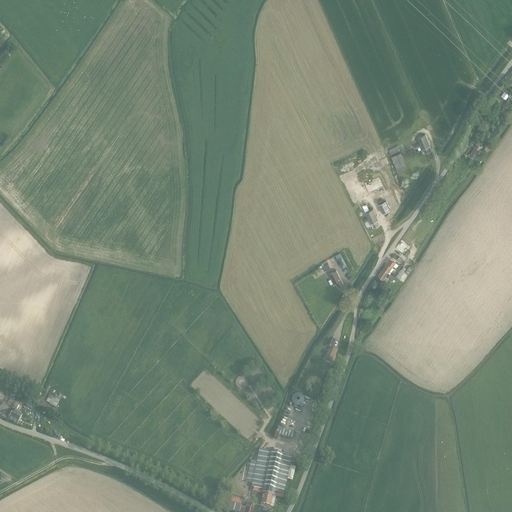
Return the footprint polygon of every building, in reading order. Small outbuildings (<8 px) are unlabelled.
[(504,91),(501,96),(506,100),(509,95),(504,91)] [(504,106),(501,111),(504,113),(507,108),(508,108),(511,103),(511,101),(511,98),(509,97),(507,100),(504,106)] [(425,153),(431,150),(429,146),(430,145),(425,134),(417,138),(420,144),(414,146),(415,149),(421,146),(422,149),(423,148),(425,153)] [(473,158),(477,153),(480,154),(482,151),(479,149),(481,146),(477,144),(469,155),(473,158)] [(397,146),(388,150),(391,155),(400,150),(397,146)] [(391,157),(398,172),(407,168),(401,153),(391,157)] [(390,195),(402,189),(400,185),(388,191),(390,195)] [(386,201),(378,204),(383,213),(390,210),(386,201)] [(373,227),(379,225),(377,220),(378,220),(373,209),(369,210),(366,205),(362,206),(368,218),(364,220),(366,223),(369,221),(370,223),(371,223),(373,227)] [(344,267),(346,266),(340,254),(340,253),(335,256),(336,256),(342,268),(344,267)] [(387,262),(383,269),(387,272),(390,274),(394,269),(392,267),(393,266),(393,267),(396,262),(390,258),(389,260),(387,262)] [(405,272),(409,275),(414,268),(410,265),(405,272)] [(399,279),(404,272),(406,268),(403,266),(401,270),(396,277),(399,279)] [(379,274),(378,276),(383,279),(384,280),(387,276),(385,275),(387,272),(383,269),(379,274)] [(329,275),(331,280),(333,284),(332,284),(333,286),(337,284),(338,286),(343,284),(336,271),(329,275)] [(330,348),(325,358),(332,362),(337,351),(332,348),(335,341),(330,338),(326,346),(330,348)] [(45,403),(55,407),(56,408),(59,401),(62,395),(52,390),(49,395),(45,403)] [(9,418),(9,419),(17,425),(23,415),(16,411),(20,405),(16,402),(13,408),(15,409),(10,417),(9,418)] [(279,431),(276,430),(276,432),(274,438),(279,440),(280,437),(293,440),(294,438),(295,436),(294,435),(294,432),(280,428),(279,431)] [(251,487),(260,490),(262,490),(261,493),(263,494),(261,504),(270,507),(273,496),(274,496),(284,455),(274,453),(273,452),(274,450),(270,449),(269,452),(259,450),(251,487)] [(232,496),(230,503),(241,506),(243,499),(232,496)] [(241,508),(239,511),(252,511),(255,506),(247,503),(245,509),(241,508)]
